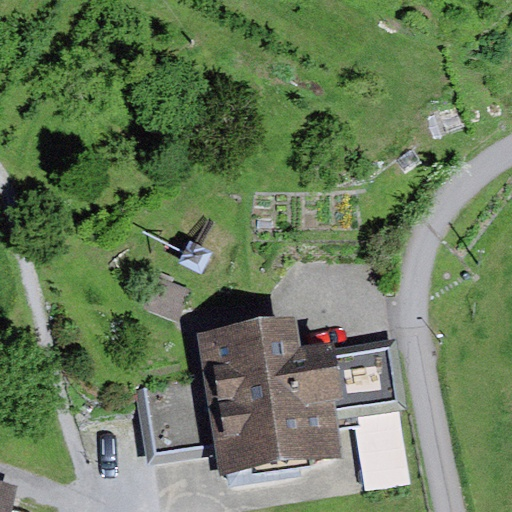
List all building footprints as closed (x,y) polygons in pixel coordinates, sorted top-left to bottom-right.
[(190,290),(157,278),(144,311),(177,323),(190,290)] [(295,326),(201,341),(206,380),(217,459),(221,478),(345,459),(339,422),(411,411),(401,342),(337,352),(336,345),(299,351),(295,326)] [(217,459),(206,380),(135,389),(145,468),(217,459)] [(408,438),(368,442),(372,473),(412,469),(408,438)] [(14,511),(20,490),(0,485),(0,511),(14,511)]
